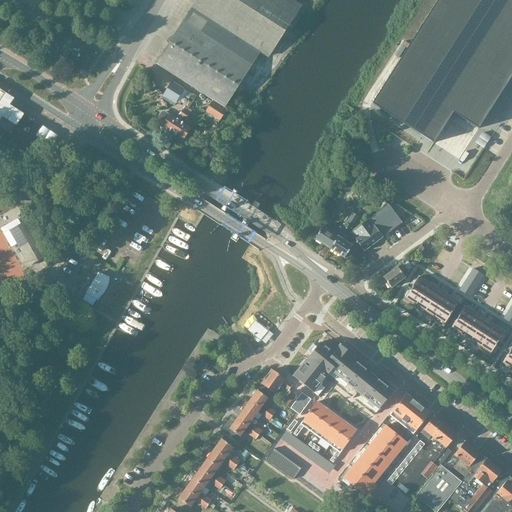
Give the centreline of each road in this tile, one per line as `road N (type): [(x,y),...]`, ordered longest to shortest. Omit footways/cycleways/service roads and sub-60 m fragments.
road 1 (unclassified): [(511,384),(354,283),(454,212)]
road 2 (tertiary): [(77,126),(324,279)]
road 3 (tertiary): [(324,279),(262,224),(94,115)]
road 4 (residential): [(133,511),(136,485),(209,381),(271,353),(307,304)]
road 5 (tertiary): [(511,423),(324,279)]
road 6 (residential): [(277,443),(329,481),(406,379)]
road 7 (residential): [(511,461),(406,379)]
road 8 (residential): [(406,379),(307,304)]
